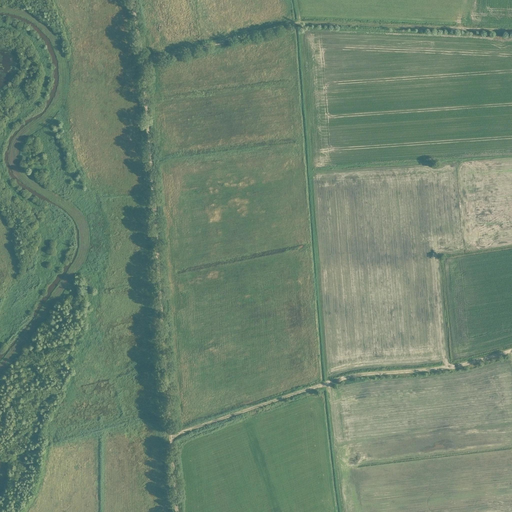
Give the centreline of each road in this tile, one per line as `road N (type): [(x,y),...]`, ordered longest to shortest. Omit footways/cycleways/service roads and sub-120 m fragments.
road 1 (track): [(136,0),(172,437)]
road 2 (track): [(146,58),(301,23),(511,31)]
road 3 (track): [(172,437),(355,375),(432,374),(511,352)]
